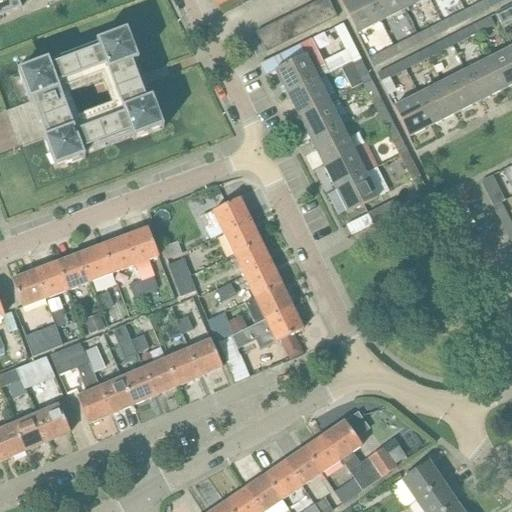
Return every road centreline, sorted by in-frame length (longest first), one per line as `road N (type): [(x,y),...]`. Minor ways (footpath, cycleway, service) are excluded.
road 1 (residential): [(0,250),(253,155)]
road 2 (residential): [(253,155),(368,370)]
road 3 (residential): [(156,487),(368,370)]
road 4 (residential): [(188,0),(253,132),(253,155)]
road 5 (residential): [(128,442),(284,376)]
road 6 (residential): [(0,497),(128,442)]
